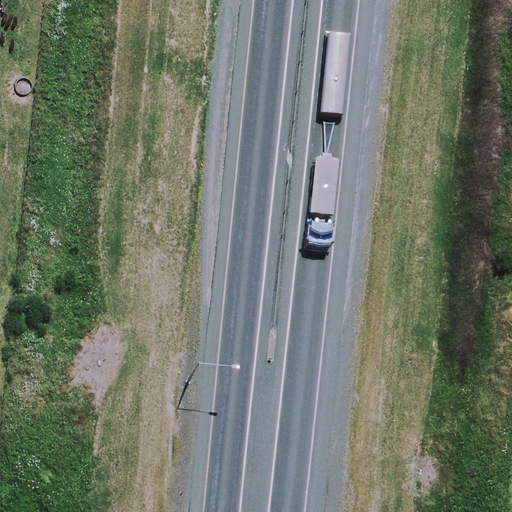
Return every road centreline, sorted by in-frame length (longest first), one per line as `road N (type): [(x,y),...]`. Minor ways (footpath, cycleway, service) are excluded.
road 1 (primary): [(348,0),(287,511)]
road 2 (primary): [(221,511),(273,0)]
